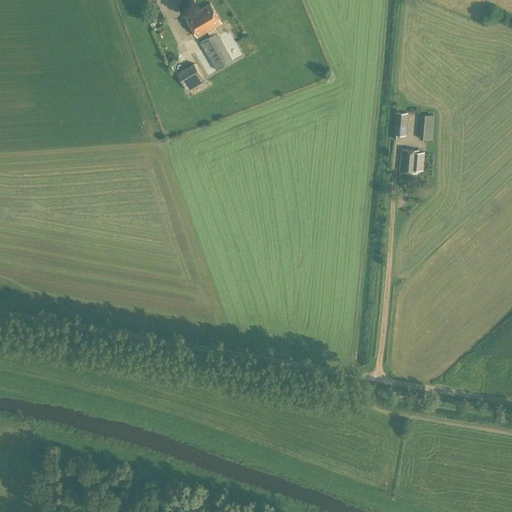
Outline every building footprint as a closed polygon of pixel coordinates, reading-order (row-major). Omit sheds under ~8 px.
[(210,3),(186,18),(197,37),(221,22),(210,3)] [(214,71),(216,70),(233,60),(242,54),(235,43),(227,49),(217,32),(200,42),(203,47),(201,49),(214,71)] [(176,72),(187,91),(204,80),(193,62),(176,72)] [(395,111),(394,139),(396,139),(396,134),(406,135),(407,112),(395,111)] [(432,139),(434,116),(422,114),(420,138),(432,139)] [(401,149),(400,170),(417,172),(419,150),(401,149)]
